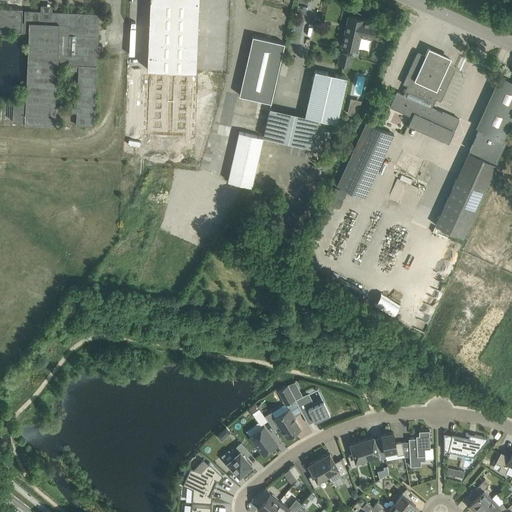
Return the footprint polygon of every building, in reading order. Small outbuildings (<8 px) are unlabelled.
[(150,0),(144,134),(194,136),(199,0),(150,0)] [(26,101),(13,101),(2,100),(1,122),(12,123),(12,121),(25,121),(25,122),(55,123),(56,111),(77,112),(76,124),(95,125),(94,125),(100,9),(99,9),(99,13),(51,11),(51,12),(41,12),(41,11),(30,10),(30,22),(22,21),(23,8),(0,7),(0,30),(29,32),(26,93),(21,93),(21,99),(26,99),(26,101)] [(349,16),(343,45),(357,49),(360,34),(372,37),(375,23),(363,20),(363,19),(349,16)] [(271,101),(285,42),(253,35),(239,94),(271,101)] [(441,100),(455,69),(447,66),(450,58),(428,48),(424,56),(417,52),(403,83),(410,86),(407,95),(397,90),(390,105),(412,115),(409,123),(449,141),(459,118),(429,105),(433,97),(441,100)] [(341,51),(339,63),(349,65),(352,54),(341,51)] [(287,76),(288,63),(281,63),(280,75),(287,76)] [(322,149),(329,120),(337,122),(347,76),(315,69),(305,115),(270,107),(264,136),(322,149)] [(511,79),(500,74),(476,126),(479,127),(469,149),(496,162),(507,139),(503,137),(511,118),(511,79)] [(355,115),(360,103),(350,101),(347,113),(355,115)] [(336,185),(365,197),(392,132),(363,120),(336,185)] [(252,185),(263,136),(239,131),(228,180),(252,185)] [(435,224),(463,237),(496,163),(469,151),(435,224)] [(158,183),(182,186),(183,178),(158,175),(158,183)] [(373,301),(392,312),(399,302),(379,291),(373,301)] [(279,389),(286,403),(294,399),(287,385),(279,389)] [(308,423),(330,413),(323,397),(308,404),(304,394),(296,398),(308,423)] [(261,425),(268,420),(259,407),(252,412),(261,425)] [(274,417),(287,436),(301,428),(294,417),(295,416),(290,407),(274,417)] [(251,436),(263,453),(277,443),(264,426),(251,436)] [(226,427),(217,435),(222,441),(231,432),(226,427)] [(409,437),(410,465),(421,465),(421,460),(426,460),(425,448),(430,447),(429,429),(419,430),(419,434),(416,434),(416,437),(409,437)] [(385,452),(385,453),(397,450),(398,455),(404,453),(402,441),(396,442),(394,432),(381,434),(383,444),(385,452)] [(474,439),(443,432),(444,450),(474,456),(489,437),(475,434),(474,439)] [(373,436),(362,440),(367,457),(368,459),(379,456),(380,458),(386,457),(385,453),(385,452),(383,444),(377,446),(373,436)] [(354,453),(348,455),(352,467),(358,465),(356,460),(367,457),(362,440),(351,443),(354,453)] [(227,462),(239,475),(241,474),(242,475),(247,471),(245,470),(252,464),(245,457),(250,452),(240,441),(230,451),(234,455),(227,462)] [(509,464),(511,465),(511,448),(509,456),(499,452),(495,463),(507,469),(509,464)] [(328,474),(331,481),(348,471),(340,458),(335,462),(329,452),(319,458),(328,474)] [(309,477),(315,487),(320,484),(318,480),(328,474),(319,458),(309,464),(314,473),(309,477)] [(186,477),(213,488),(217,480),(219,481),(224,475),(209,462),(201,471),(190,467),(187,475),(186,476),(186,477)] [(289,468),(297,479),(301,473),(294,464),(289,468)] [(213,488),(186,477),(183,484),(193,489),(192,501),(212,503),(212,496),(210,495),(213,488)] [(481,508),(492,497),(484,489),(489,483),(485,478),(475,488),(480,493),(478,494),(470,505),(477,511),(481,508)] [(251,499),(258,505),(257,507),(263,511),(269,511),(280,499),(265,487),(251,499)] [(379,491),(373,487),(371,490),(377,495),(379,491)] [(407,511),(408,511),(412,511),(417,507),(408,497),(407,496),(411,491),(407,487),(395,501),(407,511)] [(353,498),(359,495),(357,489),(351,491),(353,498)] [(492,497),(481,508),(477,511),(492,511),(495,510),(496,509),(499,511),(502,511),(504,510),(507,508),(502,503),(500,505),(492,497)] [(294,511),(295,511),(280,499),(269,511),(294,511)] [(408,511),(407,511),(395,501),(388,510),(382,505),(378,510),(379,511),(408,511)]
